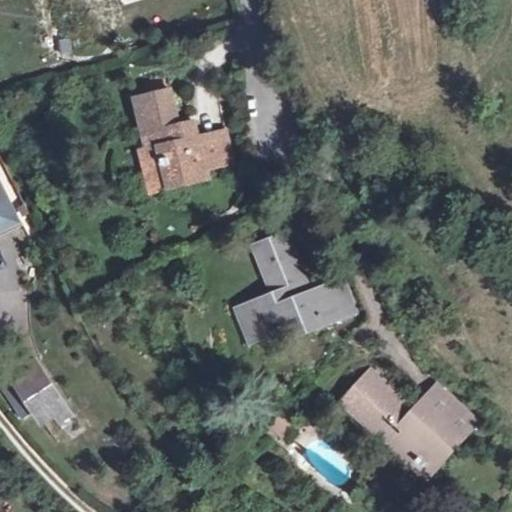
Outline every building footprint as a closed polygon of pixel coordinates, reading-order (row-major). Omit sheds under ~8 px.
[(164,79),(151,82),(153,94),(167,91),(164,79)] [(153,94),(139,98),(148,133),(153,131),(157,147),(141,151),(149,183),(184,174),(186,185),(209,179),(207,170),(232,164),(224,130),(199,136),(195,121),(179,124),(170,90),(167,91),(153,94)] [(184,174),(149,183),(152,192),(186,185),(184,174)] [(0,187),(0,219),(12,213),(0,187)] [(0,219),(0,229),(17,222),(12,213),(0,219)] [(311,293),(287,235),(256,247),(275,296),(241,309),(254,342),(286,328),(290,338),(357,311),(344,279),(311,293)] [(15,378),(37,364),(32,357),(11,371),(15,378)] [(65,408),(37,364),(15,378),(14,379),(15,381),(34,409),(43,423),(65,408)] [(417,410),(373,370),(345,401),(360,413),(357,417),(390,445),(395,440),(433,472),(478,421),(438,386),(417,410)] [(34,409),(15,381),(5,387),(24,416),(34,409)] [(360,413),(345,401),(342,404),(357,417),(360,413)] [(301,422),(286,410),(273,426),(286,440),(301,422)] [(390,445),(428,477),(433,472),(395,440),(390,445)] [(136,448),(125,456),(132,466),(144,457),(136,448)]
